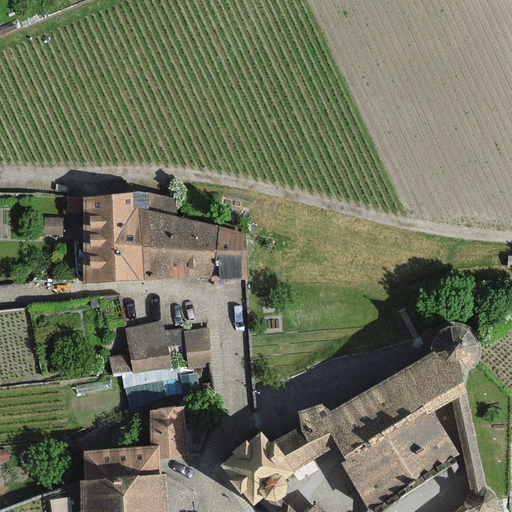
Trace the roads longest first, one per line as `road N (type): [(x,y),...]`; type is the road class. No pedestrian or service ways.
road 1 (track): [(511,238),(426,229),(206,177),(0,172)]
road 2 (unclassified): [(0,297),(138,287),(211,307),(224,328),(233,390),(230,429),(212,468),(219,504)]
